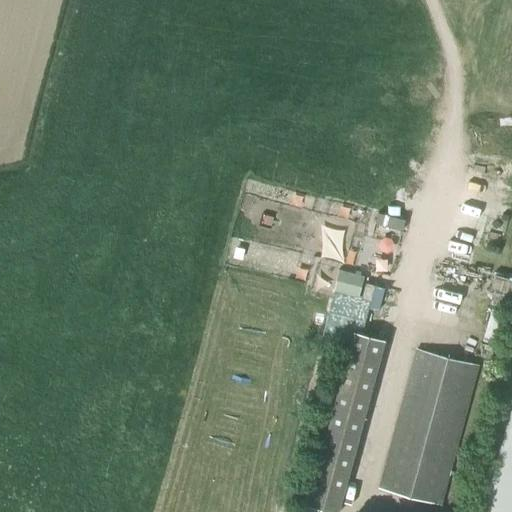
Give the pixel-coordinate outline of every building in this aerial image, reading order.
[(376,223),(401,229),(404,220),(378,213),(376,223)] [(336,318),(328,316),(323,335),(342,340),(344,333),(348,334),(363,276),(340,270),(335,290),(342,292),(336,318)] [(483,336),(494,339),(502,313),(491,310),(483,336)] [(477,365),(417,349),(379,489),(440,505),(477,365)] [(511,511),(511,394),(479,507),(502,511),(511,511)] [(330,511),(338,511),(358,436),(328,428),(306,505),(330,511)]
